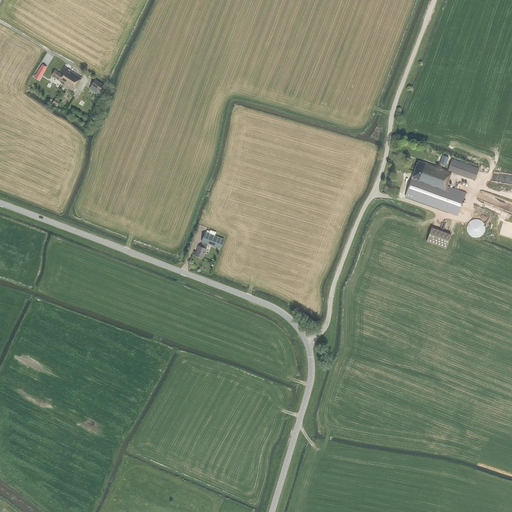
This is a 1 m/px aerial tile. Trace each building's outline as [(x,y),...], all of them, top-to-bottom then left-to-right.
[(47,68),(42,65),(34,78),(39,81),(47,68)] [(82,78),(71,71),(64,67),(60,73),(56,71),(52,76),(61,81),(60,83),(74,91),(82,78)] [(100,91),(104,85),(95,79),(91,86),(100,91)] [(449,158),(443,156),(440,163),(446,165),(449,158)] [(466,193),(447,186),(452,172),(475,180),(479,169),(452,159),(448,171),(425,162),(425,163),(418,161),(405,196),(458,215),(466,193)] [(478,219),(474,219),(471,221),(468,224),(467,227),(467,231),(469,235),(472,237),(476,238),(480,237),(483,235),(485,232),(485,228),(484,224),(481,221),(478,219)] [(432,227),(431,229),(428,236),(426,242),(446,249),(451,234),(432,227)] [(220,249),(224,239),(205,232),(201,242),(203,242),(201,247),(199,246),(195,255),(203,258),(206,249),(205,248),(206,244),(220,249)]
